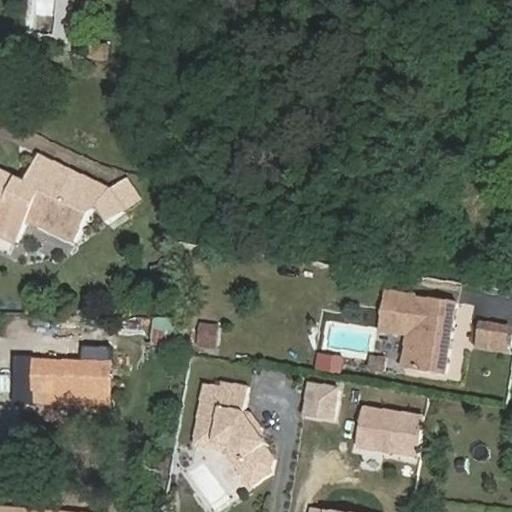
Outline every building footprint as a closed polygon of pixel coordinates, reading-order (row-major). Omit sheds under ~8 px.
[(0,234),(20,244),(30,221),(78,243),(91,215),(99,210),(109,224),(127,213),(111,189),(41,157),(28,184),(1,172),(0,172),(0,234)] [(406,369),(451,376),(461,303),(387,291),(382,331),(409,336),(406,369)] [(200,345),(219,347),(221,326),(201,324),(200,345)] [(370,332),(330,327),(326,350),(368,354),(370,332)] [(153,345),(178,346),(180,330),(155,328),(153,345)] [(113,348),(85,347),(85,362),(55,361),(55,376),(37,376),(37,403),(112,404),(113,348)] [(199,439),(238,446),(247,458),(245,473),(257,487),(278,471),(279,460),(269,445),(271,444),(248,413),(252,387),(225,383),(224,388),(208,385),(199,439)] [(344,389),(309,383),(303,418),(339,424),(344,389)] [(427,415),(365,405),(358,452),(420,462),(427,415)]
